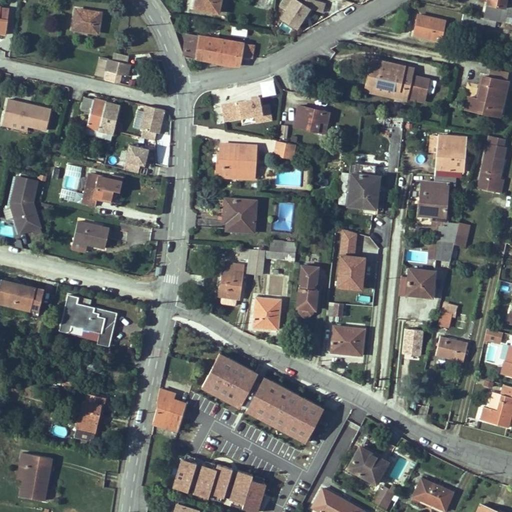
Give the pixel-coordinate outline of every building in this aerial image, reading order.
[(220,0),(197,0),(196,8),(218,13),(220,0)] [(325,3),(316,0),(283,0),(280,6),(285,10),(280,18),(297,28),(310,8),(322,12),(325,3)] [(505,7),(506,2),(506,0),(487,0),(488,1),(484,18),(496,21),(504,22),(508,8),(505,7)] [(0,33),(6,34),(9,9),(1,8),(1,6),(0,6),(0,33)] [(310,8),(303,18),(305,20),(312,9),(310,8)] [(98,32),(101,12),(76,9),(73,29),(98,32)] [(440,41),(445,20),(418,14),(417,21),(419,21),(418,25),(416,24),(414,35),(440,41)] [(484,18),(483,18),(464,14),(462,24),(482,29),(483,24),(495,26),(496,21),(484,18)] [(196,28),(197,21),(188,19),(187,26),(196,28)] [(183,56),(228,65),(228,63),(240,65),(242,56),(252,58),(254,45),(244,44),(186,34),(183,56)] [(130,76),(133,65),(127,63),(128,56),(114,52),(112,60),(109,59),(106,70),(130,76)] [(106,70),(109,59),(100,57),(95,75),(105,77),(106,70)] [(429,79),(411,75),(403,73),(405,66),(372,59),(367,83),(376,86),(397,91),(396,98),(406,100),(406,98),(424,101),(429,79)] [(411,75),(412,68),(405,66),(403,73),(411,75)] [(507,81),(509,73),(490,69),(488,77),(507,81)] [(500,116),(508,82),(507,81),(488,77),(483,76),(478,99),(472,98),(470,108),(470,109),(500,116)] [(276,94),(273,80),(260,82),(263,97),(276,94)] [(374,93),(376,86),(367,83),(365,91),(374,93)] [(396,98),(397,91),(376,86),(374,93),(396,98)] [(46,127),(50,106),(6,96),(0,121),(9,124),(10,119),(26,123),(46,127)] [(254,115),(263,114),(261,106),(260,98),(221,105),(224,120),(254,115)] [(90,116),(87,132),(112,137),(113,130),(118,109),(83,101),(80,114),(90,116)] [(271,119),(269,104),(261,106),(263,114),(254,115),(256,122),(271,119)] [(327,122),(329,112),(320,110),(320,112),(317,112),(318,110),(299,106),(294,126),(317,131),(319,121),(327,122)] [(170,144),(171,122),(118,109),(113,130),(170,144)] [(26,123),(10,119),(9,124),(25,128),(26,123)] [(325,133),(327,122),(319,121),(317,131),(325,133)] [(463,170),(465,137),(439,135),(439,136),(438,150),(438,153),(440,154),(439,167),(437,167),(435,167),(435,175),(455,177),(456,169),(463,170)] [(438,150),(439,136),(431,136),(430,150),(438,150)] [(503,147),(504,139),(490,136),(488,144),(503,147)] [(119,167),(141,173),(149,144),(129,139),(126,150),(124,149),(119,167)] [(293,158),(295,144),(277,141),(274,154),(293,158)] [(254,179),(256,145),(221,143),(220,152),(220,162),(217,162),(217,173),(223,173),(222,177),(230,177),(231,174),(237,174),(236,178),(254,179)] [(500,176),(503,158),(505,147),(503,147),(488,144),(486,154),(485,154),(478,187),(495,190),(497,179),(498,175),(500,176)] [(375,165),(377,149),(361,147),(359,163),(375,165)] [(374,195),(377,176),(374,176),(375,165),(359,163),(355,163),(354,173),(349,173),(342,172),(338,204),(376,208),(377,195),(374,195)] [(97,205),(99,198),(101,193),(121,198),(125,179),(115,177),(91,171),(84,201),(97,205)] [(13,175),(8,203),(17,234),(37,226),(30,204),(35,181),(13,175)] [(445,216),(448,185),(455,185),(455,177),(435,175),(434,183),(422,181),(420,200),(423,200),(422,214),(433,215),(445,216)] [(501,192),(503,180),(497,179),(495,190),(501,192)] [(61,196),(80,201),(82,193),(63,187),(61,196)] [(121,198),(101,193),(99,198),(120,204),(121,198)] [(253,231),(256,200),(229,198),(227,221),(226,229),(253,231)] [(444,226),(445,216),(433,215),(432,225),(438,225),(444,226)] [(75,238),(88,241),(106,246),(111,226),(80,218),(75,238)] [(454,243),(459,223),(445,222),(444,226),(438,225),(436,241),(454,243)] [(465,246),(469,225),(459,223),(454,243),(465,246)] [(355,250),(357,230),(341,228),(339,248),(355,250)] [(87,246),(88,241),(75,238),(74,243),(87,246)] [(283,251),(284,241),(272,240),(271,250),(283,251)] [(435,257),(436,241),(429,240),(428,256),(435,257)] [(295,252),(296,242),(284,241),(283,251),(290,252),(295,252)] [(450,260),(454,243),(436,241),(435,257),(450,260)] [(249,259),(251,249),(243,248),(242,258),(249,259)] [(257,267),(259,250),(251,249),(249,259),(247,273),(262,275),(263,267),(257,267)] [(263,267),(265,250),(259,250),(257,267),(263,267)] [(342,316),(345,289),(339,288),(340,271),(337,271),(338,261),(332,260),(326,315),(342,316)] [(239,298),(243,265),(224,262),(220,296),(222,296),(237,298),(239,298)] [(316,309),(318,289),(313,289),(314,284),(317,282),(318,267),(302,265),(300,283),(301,283),(301,287),(299,287),(297,307),(299,308),(299,311),(302,315),(308,316),(313,312),(313,309),(316,309)] [(432,293),(435,271),(410,268),(407,294),(425,296),(426,292),(432,293)] [(44,287),(1,277),(0,282),(0,300),(29,308),(28,311),(38,313),(44,287)] [(76,295),(65,293),(57,329),(67,332),(70,322),(97,330),(95,340),(105,343),(111,319),(107,318),(109,310),(75,301),(76,295)] [(236,304),(237,298),(222,296),(221,302),(222,303),(234,305),(236,304)] [(278,324),(281,299),(256,297),(253,327),(264,328),(264,323),(278,324)] [(450,313),(452,305),(443,303),(442,310),(450,313)] [(448,327),(451,313),(450,313),(442,310),(441,310),(438,325),(448,327)] [(362,351),(364,329),(334,326),(331,352),(341,353),(341,349),(362,351)] [(403,326),(402,351),(422,352),(423,327),(403,326)] [(497,341),(500,331),(487,328),(485,338),(497,341)] [(463,362),(468,342),(440,336),(436,355),(463,362)] [(487,344),(487,360),(496,361),(496,345),(487,344)] [(252,393),(244,410),(307,439),(325,402),(260,372),(262,369),(219,349),(201,386),(240,405),(247,390),(252,393)] [(511,376),(511,362),(506,361),(505,360),(501,373),(511,376)] [(511,386),(504,384),(501,394),(497,410),(488,407),(484,406),(480,419),(508,427),(509,422),(511,415),(511,414),(511,386)] [(66,397),(68,389),(50,385),(49,389),(54,391),(53,393),(66,397)] [(178,431),(186,404),(174,399),(175,394),(159,389),(157,403),(158,403),(153,423),(178,431)] [(497,410),(501,394),(493,392),(488,407),(497,410)] [(88,403),(82,402),(72,437),(88,441),(96,415),(100,416),(104,400),(89,396),(88,403)] [(219,443),(226,417),(187,401),(186,404),(178,431),(219,443)] [(390,457),(362,442),(360,446),(373,453),(388,461),(390,457)] [(376,483),(387,463),(373,455),(373,453),(360,446),(348,468),(376,483)] [(180,463),(183,452),(175,450),(172,461),(180,463)] [(24,478),(21,495),(45,500),(52,457),(23,452),(21,460),(28,461),(24,478)] [(388,461),(373,453),(373,455),(387,463),(388,461)] [(18,477),(24,478),(28,461),(21,460),(18,477)] [(207,469),(209,464),(199,460),(198,465),(207,469)] [(228,502),(259,510),(267,479),(252,475),(254,470),(237,466),(228,502)] [(446,509),(454,490),(422,476),(414,495),(446,509)] [(385,510),(397,488),(393,486),(390,491),(381,486),(372,502),(385,510)] [(363,511),(364,511),(322,488),(312,507),(321,511),(363,511)] [(292,503),(288,511),(295,511),(298,506),(292,503)] [(504,511),(483,503),(478,511),(504,511)]
